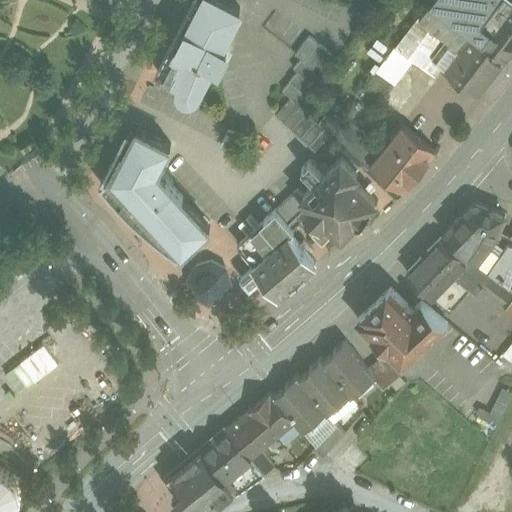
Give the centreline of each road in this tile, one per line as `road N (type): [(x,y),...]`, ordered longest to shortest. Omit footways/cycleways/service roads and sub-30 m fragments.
road 1 (residential): [(212,390),(47,177),(64,160),(149,0)]
road 2 (secondary): [(466,164),(385,246),(212,390)]
road 3 (secondary): [(212,390),(124,463),(81,511)]
